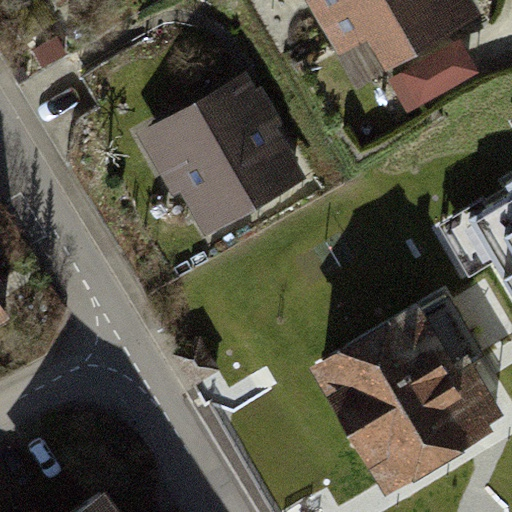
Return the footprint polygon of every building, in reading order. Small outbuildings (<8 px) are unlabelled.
[(322,0),(348,44),(382,25),(399,54),(469,14),(460,0),(322,0)] [(410,99),(487,69),(472,31),(395,61),(410,99)] [(165,72),(146,40),(85,76),(104,108),(165,72)] [(248,83),(171,125),(191,164),(187,177),(212,221),(299,174),(270,125),(264,124),(254,107),(256,100),(248,83)] [(436,161),(398,184),(436,247),(474,224),(436,161)] [(418,311),(327,364),(393,476),(484,423),(465,391),(470,388),(464,377),(459,380),(454,372),(483,355),(449,297),(420,314),(418,311)] [(0,319),(9,314),(0,299),(0,319)] [(180,354),(197,383),(222,368),(205,340),(180,354)] [(117,511),(103,491),(73,511),(117,511)]
